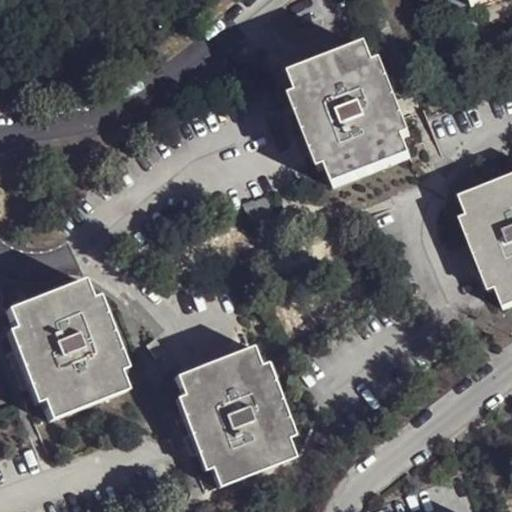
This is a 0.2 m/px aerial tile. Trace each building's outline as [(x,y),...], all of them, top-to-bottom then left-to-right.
[(451,0),(456,13),(487,0),(451,0)] [(364,42),(287,77),(301,109),(289,116),(305,155),(318,149),(335,186),(408,154),(364,42)] [(511,170),(459,193),(502,301),(511,297),(511,170)] [(272,191),(248,200),(254,216),(278,208),(272,191)] [(82,278),(3,309),(19,343),(35,381),(49,418),(128,389),(82,278)] [(160,335),(151,341),(164,354),(171,346),(160,335)] [(253,339),(175,372),(190,410),(178,416),(194,452),(206,447),(223,482),(300,451),(253,339)]
